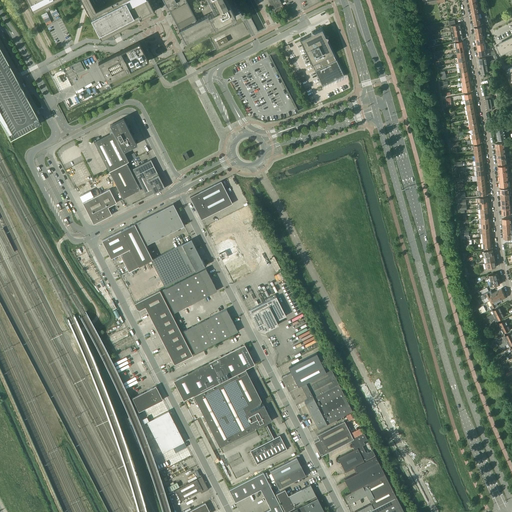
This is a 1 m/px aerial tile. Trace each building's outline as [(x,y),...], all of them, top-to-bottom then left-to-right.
[(27,0),(33,11),(54,0),(81,0),(83,3),(101,38),(110,56),(104,59),(114,78),(149,61),(139,42),(117,53),(108,35),(111,33),(114,32),(117,30),(154,11),(148,0),(27,0)] [(163,0),(166,5),(169,3),(182,27),(178,29),(185,42),(235,16),(227,0),(163,0)] [(267,0),(269,2),(271,1),(272,4),(270,5),(274,13),(284,8),(279,0),(267,0)] [(301,39),(300,39),(312,64),(313,63),(316,69),(314,70),(315,70),(315,72),(319,80),(321,85),(322,86),(344,76),(336,60),(333,54),(327,40),(327,37),(325,36),(321,29),(314,32),(314,33),(311,32),(311,34),(301,39)] [(226,37),(217,41),(219,46),(228,41),(226,37)] [(511,37),(497,45),(501,54),(511,48),(511,37)] [(4,54),(0,47),(0,120),(10,139),(41,123),(36,114),(4,54)] [(485,58),(479,59),(480,66),(487,65),(485,58)] [(81,61),(72,65),(76,73),(85,69),(81,61)] [(487,65),(480,66),(481,74),(488,73),(487,65)] [(498,107),(497,101),(494,102),(493,98),(488,99),(488,96),(484,97),(485,99),(486,109),(487,109),(487,111),(490,110),(492,110),(492,108),(498,107)] [(123,118),(110,125),(113,132),(94,141),(109,171),(126,162),(129,161),(123,151),(137,144),(132,134),(128,128),(123,118)] [(504,127),(496,129),(498,140),(506,139),(504,127)] [(136,175),(143,171),(154,166),(150,160),(133,169),(136,175)] [(140,190),(126,162),(109,171),(123,198),(140,190)] [(165,188),(154,166),(143,171),(154,193),(165,188)] [(154,193),(143,171),(136,175),(147,197),(154,193)] [(221,181),(190,197),(201,219),(232,203),(221,181)] [(109,189),(83,202),(93,224),(112,215),(108,207),(116,203),(109,189)] [(145,245),(184,225),(173,204),(102,240),(111,258),(120,254),(128,271),(151,260),(152,259),(145,245)] [(241,221),(221,231),(239,267),(247,263),(271,251),(248,205),(236,211),(241,221)] [(165,286),(205,266),(203,263),(202,263),(202,261),(191,239),(152,259),(151,260),(165,286)] [(495,260),(485,263),(483,263),(485,269),(496,266),(495,260)] [(195,301),(217,290),(214,285),(208,273),(208,274),(205,268),(162,290),(174,312),(177,311),(177,310),(188,305),(195,302),(195,301)] [(500,282),(499,278),(491,280),(489,281),(491,286),(500,284),(500,283),(500,282)] [(502,288),(492,293),(491,290),(484,294),(488,302),(504,293),(502,288)] [(192,355),(180,330),(160,290),(134,303),(137,309),(139,310),(145,307),(174,364),(192,355)] [(504,293),(488,302),(491,308),(498,305),(497,302),(506,297),(504,293)] [(485,303),(476,307),(480,315),(492,309),(491,308),(488,302),(484,294),(481,295),(485,303)] [(286,316),(276,296),(249,310),(254,319),(253,320),(258,330),(264,332),(269,330),(268,329),(278,324),(276,321),(286,316)] [(490,318),(502,312),(499,307),(492,310),(494,314),(488,317),(489,319),(490,318)] [(195,353),(238,331),(235,326),(229,314),(226,309),(205,320),(197,323),(197,324),(187,329),(183,331),(195,353)] [(504,317),(502,312),(490,318),(489,319),(490,321),(496,318),(497,321),(504,317)] [(497,331),(508,325),(505,320),(499,323),(501,327),(499,328),(498,327),(496,328),(497,331)] [(510,330),(508,325),(497,331),(495,331),(496,333),(500,331),(500,330),(502,330),(504,333),(510,330)] [(126,328),(108,336),(112,344),(130,336),(126,328)] [(507,341),(511,338),(511,333),(511,332),(505,336),(502,337),(504,339),(499,341),(500,344),(507,341)] [(511,344),(511,338),(507,341),(500,344),(502,347),(509,343),(510,346),(511,344)] [(272,420),(264,405),(261,406),(260,404),(261,400),(245,369),(255,364),(244,344),(173,380),(183,400),(193,395),(219,447),(255,429),(255,428),(256,427),(256,428),(264,424),(267,423),(272,420)] [(301,384),(330,370),(323,355),(318,357),(316,353),(288,367),(291,372),(281,377),(288,391),(301,384)] [(330,370),(301,384),(308,399),(338,383),(331,369),(330,370)] [(338,383),(308,399),(304,401),(306,405),(310,413),(311,413),(313,415),(312,416),(316,424),(318,428),(353,411),(338,383)] [(163,399),(156,386),(132,398),(139,411),(163,399)] [(168,411),(146,422),(162,453),(184,442),(168,411)] [(353,439),(344,421),(317,434),(319,439),(314,441),(321,455),(350,440),(353,439)] [(274,438),(267,423),(264,424),(272,439),(274,438)] [(344,479),(350,492),(385,474),(372,450),(368,453),(365,452),(364,451),(363,448),(363,447),(362,446),(365,444),(363,441),(367,439),(364,433),(353,439),(350,440),(355,449),(338,458),(345,472),(355,467),(357,472),(344,479)] [(272,439),(250,450),(257,464),(287,449),(280,435),(274,438),(272,439)] [(175,452),(187,447),(184,443),(167,451),(169,455),(175,452)] [(306,475),(297,457),(270,471),(279,489),(306,475)] [(283,511),(263,472),(229,490),(235,502),(260,489),(270,509),(264,511),(283,511)] [(365,511),(396,496),(385,474),(350,492),(345,494),(350,503),(366,494),(371,503),(354,511),(365,511)] [(202,476),(175,490),(181,501),(200,491),(201,493),(208,489),(202,476)] [(310,484),(305,487),(293,493),(292,491),(287,494),(285,489),(276,494),(285,511),(294,508),(306,503),(305,501),(316,495),(310,484)] [(403,511),(396,496),(365,511),(403,511)] [(324,511),(317,497),(288,511),(324,511)] [(209,511),(205,503),(186,511),(209,511)]
